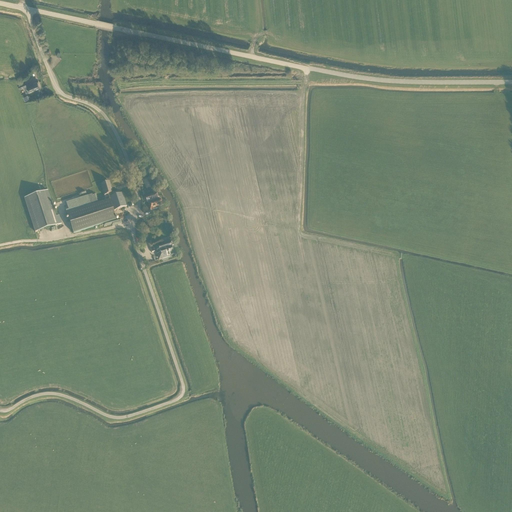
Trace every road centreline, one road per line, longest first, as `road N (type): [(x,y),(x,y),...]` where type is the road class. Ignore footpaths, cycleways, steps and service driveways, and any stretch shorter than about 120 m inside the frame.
road 1 (tertiary): [(511,82),(359,77),(25,8)]
road 2 (unclassified): [(144,269),(132,227),(139,198),(125,152),(101,111),(54,84),(25,8)]
